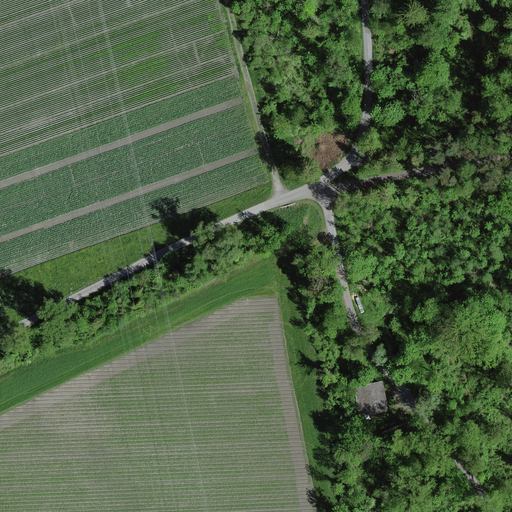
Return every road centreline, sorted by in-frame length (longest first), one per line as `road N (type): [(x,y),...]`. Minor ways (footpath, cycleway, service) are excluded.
road 1 (track): [(0,338),(280,200),(511,153)]
road 2 (track): [(334,243),(356,326),(372,353),(494,511)]
road 3 (track): [(363,0),(363,129),(322,190),(334,243)]
road 4 (track): [(280,200),(228,0)]
